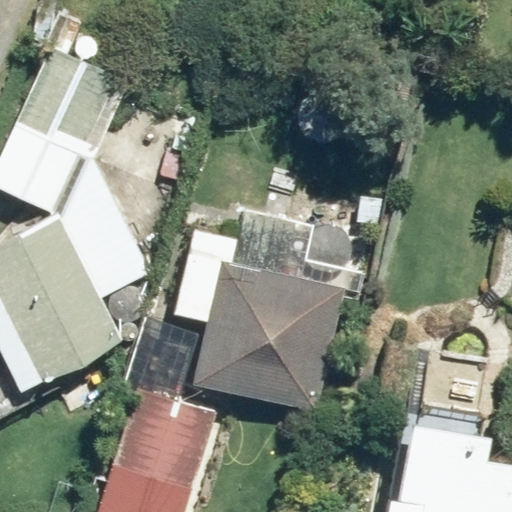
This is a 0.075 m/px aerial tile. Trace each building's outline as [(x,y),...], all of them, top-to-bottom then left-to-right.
[(33,37),(67,54),(82,23),(47,6),(33,37)] [(82,158),(115,82),(50,54),(18,131),(82,158)] [(358,222),(382,223),(383,202),(358,202),(358,222)] [(0,248),(0,289),(4,300),(0,301),(0,338),(20,384),(39,376),(42,382),(124,345),(103,296),(123,286),(110,255),(115,253),(94,207),(0,248)] [(198,386),(318,411),(343,288),(285,275),(296,221),(246,211),(240,240),(195,230),(177,314),(212,321),(198,386)] [(194,488),(214,410),(138,389),(116,467),(194,488)] [(511,511),(511,462),(491,459),(495,436),(486,434),(487,426),(419,415),(404,496),(430,499),(427,511),(511,511)]
